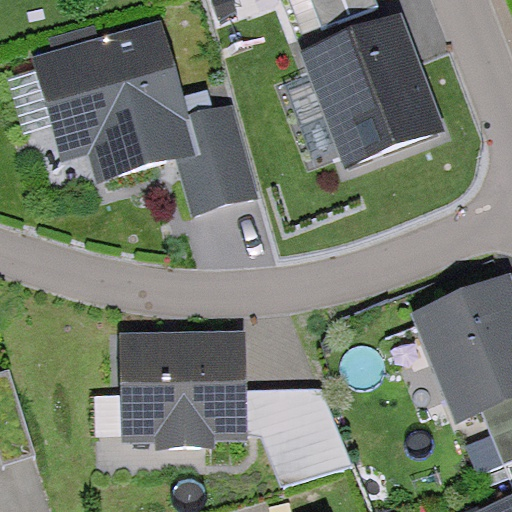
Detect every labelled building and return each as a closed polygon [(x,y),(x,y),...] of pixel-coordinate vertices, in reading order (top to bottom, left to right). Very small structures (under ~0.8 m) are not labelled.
[(372,0),(307,0),(326,49),(382,26),(372,0)] [(168,20),(29,62),(61,170),(88,161),(99,197),(179,173),(194,222),(262,202),(230,96),(194,106),(168,20)] [(448,147),(398,20),(382,26),(326,49),(303,57),(353,184),(448,147)] [(511,299),(393,343),(432,447),(485,427),(511,416),(511,299)] [(243,347),(120,348),(122,452),(154,452),(154,464),(210,463),(210,445),(244,445),(243,347)] [(356,472),(326,385),(262,407),(293,494),(356,472)] [(511,416),(485,427),(505,474),(511,471),(511,416)] [(511,511),(511,499),(481,511),(511,511)]
